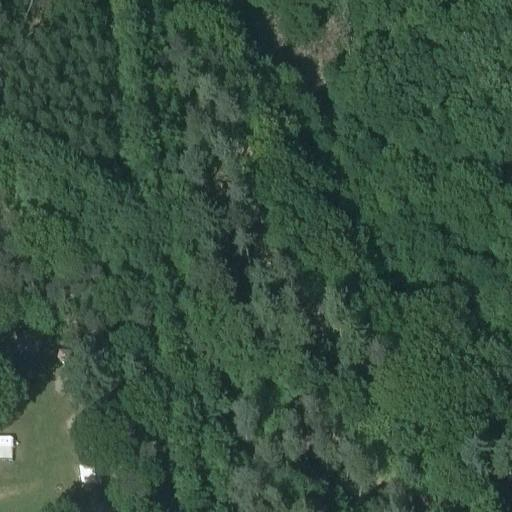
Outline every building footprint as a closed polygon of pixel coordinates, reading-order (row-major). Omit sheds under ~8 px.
[(39,358),(41,340),(24,338),(22,355),(39,358)] [(60,354),(57,361),(61,365),(69,364),(72,356),(70,354),(60,354)] [(13,441),(0,441),(0,469),(14,468),(13,441)] [(87,450),(88,455),(93,458),(100,453),(99,450),(92,446),(87,450)] [(88,503),(89,511),(111,511),(110,501),(88,503)]
